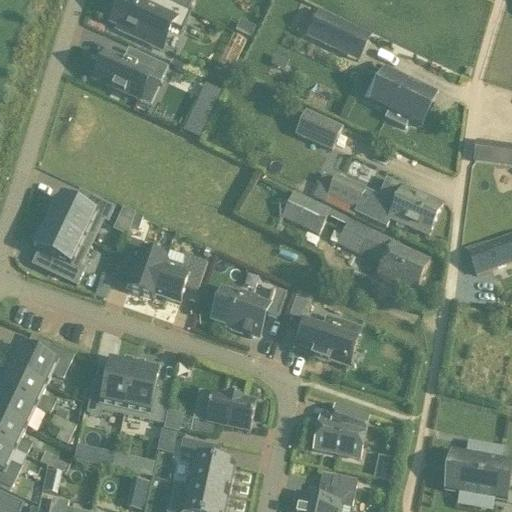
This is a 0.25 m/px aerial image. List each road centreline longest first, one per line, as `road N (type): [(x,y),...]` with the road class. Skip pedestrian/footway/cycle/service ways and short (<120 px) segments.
road 1 (track): [(408,511),(469,129),(501,0)]
road 2 (residential): [(0,281),(281,380),(289,397),(265,511)]
road 3 (residential): [(0,242),(75,0)]
